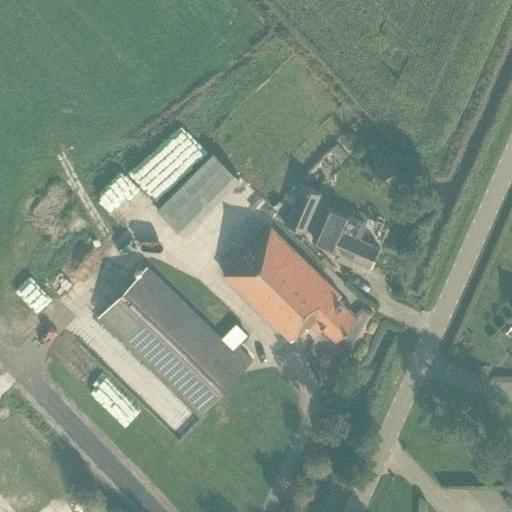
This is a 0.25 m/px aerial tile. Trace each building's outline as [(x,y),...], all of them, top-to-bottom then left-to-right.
[(212,151),(156,208),(158,209),(183,234),(239,176),(212,151)] [(300,183),(284,221),(306,230),(322,192),(300,183)] [(107,187),(97,198),(119,219),(129,208),(107,187)] [(329,206),(313,240),(334,249),(332,253),(334,256),(351,264),(354,263),(356,259),(371,265),(379,246),(359,237),(367,220),(352,213),(350,216),(329,206)] [(336,338),(357,316),(338,297),(340,293),(272,226),(224,274),(288,336),(302,322),(305,324),(309,320),(319,330),(323,326),(336,338)] [(99,315),(200,413),(252,360),(238,345),(235,349),(234,348),(247,333),(235,321),(222,336),(148,264),(99,315)] [(56,304),(63,295),(44,280),(37,289),(56,304)] [(366,322),(349,332),(356,344),(373,334),(366,322)] [(164,388),(147,406),(180,438),(197,420),(164,388)] [(489,511),(506,511),(498,499),(486,507),(489,511)] [(39,511),(63,511),(56,501),(39,511)]
